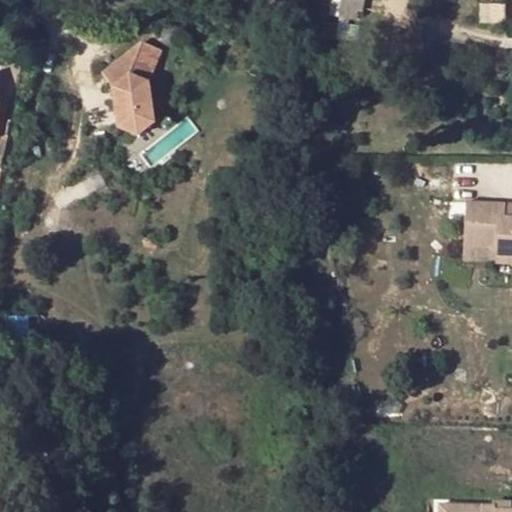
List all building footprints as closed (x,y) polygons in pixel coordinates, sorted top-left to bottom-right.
[(333,0),(333,18),(365,19),(365,0),(333,0)] [(146,48),(103,80),(114,95),(118,136),(137,142),(153,132),(150,90),(164,57),(146,48)] [(310,158),(280,159),(280,179),(291,179),(291,171),(310,171),(310,158)] [(511,217),(505,217),(505,204),(466,203),(464,247),(496,248),(495,256),(511,256),(511,217)] [(40,433),(22,436),(29,468),(47,464),(40,433)]
